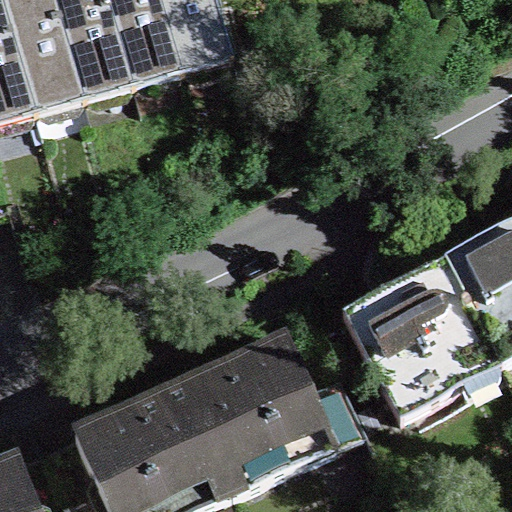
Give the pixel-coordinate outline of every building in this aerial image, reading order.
[(0,0),(0,132),(36,122),(2,0),(0,0)] [(85,109),(55,0),(2,0),(36,122),(85,109)] [(134,96),(107,0),(55,0),(85,109),(134,96)] [(183,82),(160,0),(107,0),(134,96),(183,82)] [(234,68),(214,0),(160,0),(183,82),(234,68)] [(504,373),(511,368),(511,231),(475,252),(446,267),(504,373)] [(343,323),(400,429),(504,373),(446,267),(369,309),(343,323)] [(312,399),(289,348),(222,379),(182,397),(232,506),(369,443),(341,385),(312,399)] [(219,511),(232,506),(182,397),(118,426),(76,445),(92,481),(86,497),(93,511),(219,511)] [(0,511),(49,511),(35,505),(20,468),(0,476),(0,511)]
